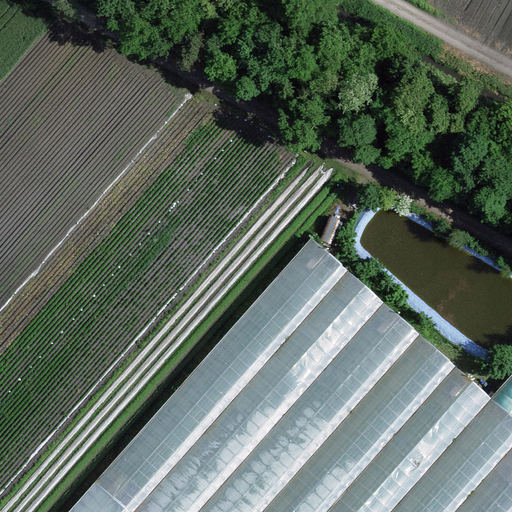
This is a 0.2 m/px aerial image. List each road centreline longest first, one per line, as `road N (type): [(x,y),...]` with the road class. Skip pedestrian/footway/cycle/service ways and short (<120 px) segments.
road 1 (track): [(511,264),(28,0)]
road 2 (track): [(392,0),(511,66)]
